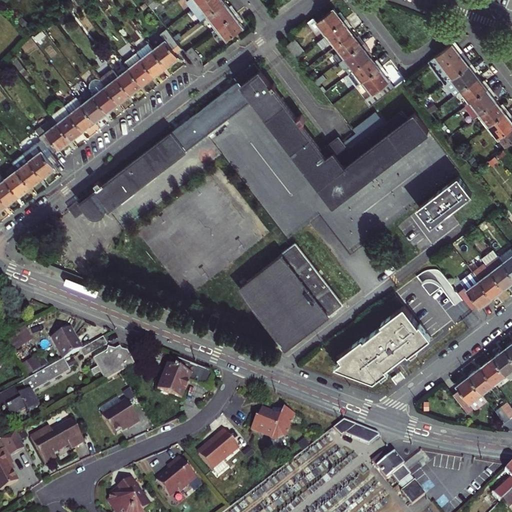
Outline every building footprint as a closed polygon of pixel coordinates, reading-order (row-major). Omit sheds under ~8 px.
[(160,2),(158,0),(153,0),(149,4),(152,8),(160,2)] [(188,0),(187,1),(192,9),(203,0),(188,0)] [(203,0),(192,9),(202,21),(209,15),(225,2),(223,0),(203,0)] [(229,7),(225,2),(209,15),(212,20),(210,22),(215,29),(237,12),(234,9),(231,5),(229,7)] [(308,21),(316,31),(319,29),(324,36),(346,19),(343,15),(340,12),(338,13),(334,8),(317,21),(314,17),(308,21)] [(240,16),(237,12),(215,29),(221,36),(223,34),(228,40),(244,27),(240,22),(242,19),(240,16)] [(349,22),(346,19),(324,36),(330,42),(332,41),(336,46),(352,33),(349,28),(352,26),(349,22)] [(167,28),(161,32),(166,38),(154,48),(167,66),(173,61),(180,56),(176,52),(182,48),(176,40),(167,28)] [(46,35),(42,30),(34,37),(38,42),(46,35)] [(336,46),(329,51),(339,62),(364,42),(362,39),(359,35),(356,37),(352,33),(336,46)] [(330,42),(324,36),(317,41),(322,48),(330,42)] [(295,39),(287,45),(291,50),(296,57),(304,51),(295,39)] [(367,46),(364,42),(339,62),(345,70),(347,69),(350,73),(371,56),(367,52),(370,50),(367,46)] [(150,43),(138,52),(155,75),(161,70),(167,66),(154,48),(150,43)] [(428,61),(445,83),(472,63),(466,56),(463,58),(462,56),(460,53),(461,53),(453,43),(428,61)] [(192,47),(185,52),(191,60),(194,64),(201,58),(192,47)] [(107,52),(103,56),(109,63),(113,60),(107,52)] [(138,52),(126,61),(130,66),(143,84),(149,80),(155,75),(138,52)] [(375,61),(371,56),(350,73),(348,74),(357,86),(361,83),(383,66),(380,63),(377,59),(375,61)] [(239,84),(250,101),(331,206),(429,132),(431,130),(415,110),(405,117),(400,111),(385,123),(375,111),(353,128),(355,131),(342,140),(339,136),(325,146),(323,147),(303,120),(306,117),(303,113),(299,116),(276,85),(278,83),(275,80),(269,84),(267,81),(271,78),(264,70),(257,61),(235,78),(236,81),(239,84)] [(472,63),(445,83),(454,95),(456,93),(478,77),(474,72),(477,70),(474,67),(472,63)] [(130,66),(118,75),(131,93),(137,89),(143,84),(130,66)] [(386,76),(388,73),(386,70),(383,66),(361,83),(367,90),(369,89),(373,94),(365,100),(370,106),(395,87),(386,76)] [(100,78),(102,80),(119,103),(125,98),(131,93),(118,75),(113,69),(100,78)] [(324,73),(315,81),(319,85),(328,78),(324,73)] [(456,93),(460,98),(463,96),(468,104),(490,87),(487,83),(484,80),(482,82),(478,77),(456,93)] [(91,83),(90,88),(94,94),(107,112),(113,107),(119,103),(102,80),(99,79),(97,79),(96,79),(93,80),(92,82),(91,83)] [(82,204),(239,84),(236,81),(90,192),(68,209),(69,210),(75,218),(86,209),(82,204)] [(250,101),(239,84),(82,204),(86,209),(88,213),(90,214),(92,216),(94,217),(97,217),(99,217),(101,216),(103,215),(104,213),(105,210),(105,208),(106,207),(108,210),(208,134),(250,101)] [(490,87),(468,104),(464,106),(473,118),(477,115),(479,114),(496,101),(493,96),(495,94),(493,90),(490,87)] [(94,94),(82,103),(95,121),(101,116),(107,112),(94,94)] [(77,97),(65,106),(83,130),(89,125),(95,121),(82,103),(77,97)] [(503,104),(500,106),(496,101),(479,114),(483,118),(481,120),(486,127),(508,111),(505,107),(503,104)] [(65,106),(54,115),(55,117),(60,123),(71,139),(77,134),(83,130),(65,106)] [(511,121),(511,120),(511,119),(511,115),(511,114),(508,111),(486,127),(492,135),(494,133),(498,138),(498,139),(504,147),(508,145),(511,141),(511,121)] [(55,117),(37,131),(41,137),(47,132),(60,123),(55,117)] [(47,132),(41,137),(48,146),(53,153),(59,148),(65,144),(71,139),(60,123),(47,132)] [(43,149),(31,159),(44,176),(50,171),(56,166),(54,163),(59,160),(53,153),(48,146),(43,149)] [(25,152),(13,161),(19,168),(32,185),(38,181),(44,176),(31,159),(25,152)] [(19,168),(7,177),(20,194),(26,190),(32,185),(19,168)] [(459,171),(417,204),(420,208),(432,224),(433,223),(434,225),(447,216),(445,214),(449,211),(474,191),(459,171)] [(7,177),(0,181),(0,192),(8,204),(14,199),(20,194),(7,177)] [(0,209),(2,208),(8,204),(0,192),(0,209)] [(296,243),(240,286),(287,347),(315,326),(343,305),(296,243)] [(503,261),(511,254),(511,248),(511,247),(499,256),(503,261)] [(459,253),(456,249),(449,254),(452,258),(459,253)] [(493,249),(481,258),(484,262),(504,288),(510,283),(511,282),(511,273),(503,261),(499,256),(493,249)] [(511,254),(503,261),(511,273),(511,254)] [(484,262),(473,271),(475,275),(479,280),(492,297),(498,293),(504,288),(484,262)] [(392,264),(384,270),(389,276),(397,270),(392,264)] [(473,271),(460,281),(467,289),(479,280),(475,275),(473,271)] [(422,283),(430,294),(441,286),(439,284),(434,281),(431,280),(425,281),(422,283)] [(479,280),(467,289),(480,307),(486,302),(492,297),(479,280)] [(474,307),(478,304),(467,289),(464,286),(458,291),(466,301),(472,309),(474,307)] [(388,370),(386,368),(396,360),(407,351),(409,353),(410,352),(413,350),(416,348),(431,336),(420,322),(419,324),(404,305),(385,320),(387,322),(368,336),(366,335),(341,354),(344,358),(352,369),(353,368),(355,370),(353,372),(376,379),(380,376),(386,371),(388,370)] [(219,315),(212,313),(207,326),(214,329),(214,328),(216,324),(219,315)] [(25,326),(2,339),(25,381),(48,368),(25,326)] [(58,349),(64,359),(80,351),(82,349),(70,329),(52,339),(58,349)] [(82,349),(80,351),(84,357),(107,344),(103,338),(82,349)] [(120,373),(134,364),(131,358),(127,351),(121,350),(120,347),(115,350),(108,347),(107,351),(93,359),(98,368),(91,371),(94,376),(100,373),(105,381),(120,373)] [(499,352),(493,357),(506,375),(510,379),(511,377),(511,357),(505,348),(499,352)] [(487,362),(481,366),(494,384),(506,375),(493,357),(487,362)] [(208,388),(212,377),(210,371),(176,358),(173,367),(167,365),(157,391),(181,400),(183,395),(185,391),(186,391),(188,385),(187,384),(189,381),(208,388)] [(344,358),(337,364),(353,372),(355,370),(353,368),(352,369),(344,358)] [(11,389),(0,394),(0,406),(2,411),(7,409),(11,417),(25,409),(27,412),(39,405),(32,392),(70,371),(64,359),(55,365),(48,368),(25,381),(11,389)] [(475,371),(469,375),(483,393),(494,384),(481,366),(475,371)] [(392,378),(396,384),(405,377),(401,371),(392,378)] [(460,389),(453,394),(468,413),(475,408),(476,409),(488,400),(483,393),(469,375),(463,380),(457,385),(460,389)] [(139,422),(126,401),(102,416),(113,434),(119,430),(126,426),(127,429),(139,422)] [(501,405),(511,417),(511,416),(511,406),(508,401),(501,405)] [(501,405),(495,410),(505,422),(511,417),(501,405)] [(285,438),(295,413),(284,409),(282,413),(273,409),(272,413),(262,409),(259,415),(257,419),(255,419),(251,430),(278,441),(278,440),(285,438)] [(78,446),(84,443),(72,420),(51,431),(49,427),(30,438),(45,465),(56,458),(54,454),(69,446),(72,450),(78,446)] [(359,427),(344,420),(343,420),(339,424),(329,432),(341,437),(344,435),(351,438),(353,436),(365,441),(375,433),(359,427)] [(204,450),(199,454),(212,470),(213,469),(218,475),(229,466),(224,460),(239,448),(224,430),(208,443),(209,445),(204,450)] [(9,466),(13,464),(9,457),(24,448),(15,431),(0,439),(0,440),(4,449),(0,451),(0,491),(18,482),(14,474),(12,471),(9,466)] [(378,434),(375,433),(365,441),(353,436),(351,438),(368,444),(379,436),(378,434)] [(254,455),(249,448),(242,454),(248,460),(254,455)] [(388,458),(384,452),(380,456),(384,461),(388,458)] [(410,476),(393,454),(388,458),(384,461),(380,456),(372,462),(387,480),(391,476),(399,485),(410,476)] [(184,463),(180,458),(173,463),(167,468),(171,473),(158,483),(171,501),(198,482),(184,463)] [(500,502),(503,500),(511,491),(511,464),(509,468),(504,472),(509,477),(492,493),(500,502)] [(415,481),(410,476),(399,485),(403,490),(415,481)] [(148,511),(154,508),(133,479),(126,484),(120,489),(123,493),(119,496),(117,503),(122,511),(148,511)] [(412,505),(425,494),(420,488),(415,481),(403,490),(401,491),(412,505)] [(511,491),(503,500),(510,508),(511,506),(511,491)]
